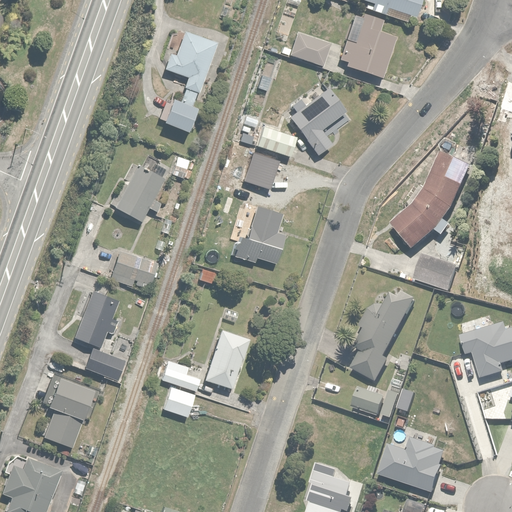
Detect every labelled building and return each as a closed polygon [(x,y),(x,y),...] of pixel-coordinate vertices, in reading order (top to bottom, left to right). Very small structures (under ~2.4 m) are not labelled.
[(422,0),(358,0),(417,18),(422,0)] [(355,44),(347,42),(341,61),(348,63),(347,69),(383,80),(396,38),(381,33),(385,22),(364,16),(355,44)] [(217,46),(186,35),(178,57),(172,55),(167,71),(189,79),(185,92),(186,92),(182,105),(168,100),(160,125),(189,135),(198,110),(193,109),(198,95),(200,95),(217,46)] [(331,45),(296,35),(290,57),(325,67),(331,45)] [(511,83),(509,83),(501,111),(511,115),(511,83)] [(322,131),(345,115),(327,90),(305,105),(301,100),(292,107),(297,114),(290,119),(316,156),(331,145),(331,144),(322,131)] [(297,139),(263,128),(257,148),(291,158),(297,139)] [(191,160),(178,157),(172,176),(185,180),(191,160)] [(420,203),(394,225),(414,251),(438,233),(445,238),(453,227),(447,222),(473,169),(441,157),(420,203)] [(163,181),(138,169),(117,209),(142,222),(163,181)] [(239,219),(244,199),(236,197),(235,198),(226,196),(224,206),(231,208),(229,217),(239,219)] [(283,216),(256,208),(247,239),(236,236),(230,257),(255,265),(257,259),(276,265),(284,238),(277,236),(283,216)] [(156,263),(119,254),(114,277),(151,286),(156,263)] [(458,269),(423,257),(415,281),(450,293),(458,269)] [(216,274),(202,270),(199,281),(213,285),(216,274)] [(117,304),(94,295),(78,337),(100,345),(117,304)] [(400,298),(395,295),(388,309),(382,306),(370,310),(362,329),(369,333),(359,353),(362,354),(354,371),(379,382),(416,302),(402,295),(400,298)] [(247,339),(217,331),(204,381),(234,388),(247,339)] [(91,350),(84,368),(118,381),(125,363),(91,350)] [(188,370),(168,363),(162,382),(195,393),(199,380),(186,376),(188,370)] [(95,392),(59,381),(49,412),(54,414),(85,424),(95,392)] [(194,394),(169,386),(162,407),(187,415),(194,394)] [(369,393),(361,390),(355,408),(392,421),(401,397),(371,387),(369,393)] [(83,424),(54,414),(45,439),(74,450),(83,424)] [(48,511),(61,473),(27,462),(23,471),(12,468),(3,497),(12,500),(7,511),(48,511)] [(340,475),(319,468),(313,485),(316,486),(310,505),(313,506),(310,511),(352,511),(356,502),(350,500),(355,487),(338,481),(340,475)]
